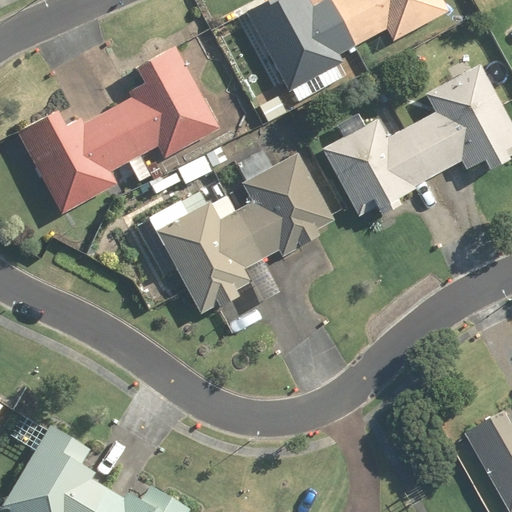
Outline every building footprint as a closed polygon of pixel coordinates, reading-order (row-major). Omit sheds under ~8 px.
[(314,0),(290,13),(283,0),(263,0),(242,11),(286,95),(341,66),(335,55),(382,31),(387,40),(445,10),(439,0),(314,0)] [(61,127),(52,110),(15,129),(59,212),(114,184),(106,169),(153,145),(161,158),(218,128),(175,45),(132,68),(141,85),(61,127)] [(415,190),(413,186),(458,161),(462,169),(478,161),(484,172),(511,156),(511,129),(476,64),(421,94),(431,112),(385,138),(375,119),(321,149),(354,209),(367,201),(374,212),(415,190)] [(226,162),(218,145),(174,168),(183,185),(226,162)] [(225,195),(209,204),(202,191),(139,224),(164,271),(171,267),(197,316),(236,295),(233,289),(249,280),(244,269),(274,253),(277,259),(317,237),(313,230),(331,220),(296,154),(237,185),(247,203),(233,210),(225,195)] [(511,424),(505,411),(465,432),(508,511),(510,511),(511,511),(511,424)] [(186,511),(188,510),(147,484),(137,499),(123,490),(117,499),(88,481),(93,474),(77,464),(85,451),(45,426),(43,430),(30,451),(0,497),(0,502),(15,511),(186,511)]
